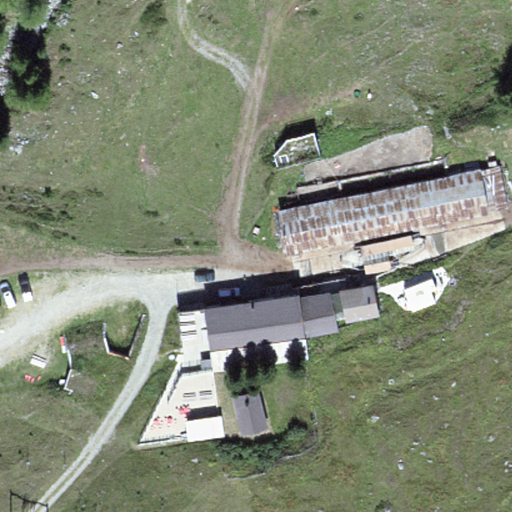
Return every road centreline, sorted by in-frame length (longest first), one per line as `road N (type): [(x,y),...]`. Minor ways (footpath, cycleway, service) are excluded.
road 1 (track): [(154,289),(280,272),(511,211)]
road 2 (track): [(228,278),(229,168),(255,46),(288,0)]
road 3 (track): [(154,289),(139,371),(24,511)]
road 4 (track): [(0,343),(77,295),(154,289)]
